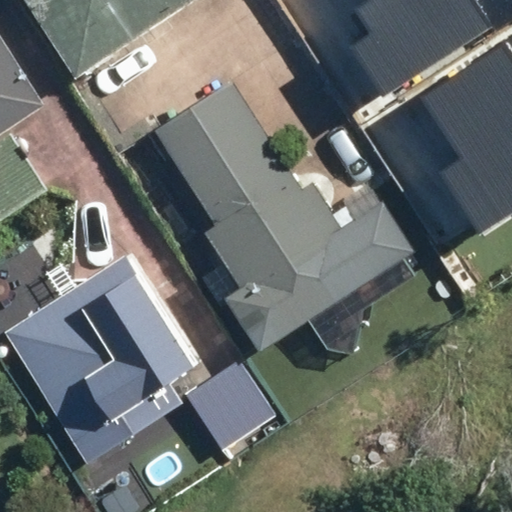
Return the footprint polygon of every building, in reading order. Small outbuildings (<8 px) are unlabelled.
[(29,0),(77,73),(190,0),(29,0)] [(360,0),(349,8),(365,30),(342,46),(389,111),(411,96),(455,157),(439,168),(491,241),(511,226),(511,33),(502,40),(473,0),(360,0)] [(0,135),(51,100),(0,27),(0,135)] [(265,359),(420,247),(376,187),(333,218),(230,78),(144,140),(217,239),(191,258),(265,359)] [(203,369),(129,257),(7,336),(97,474),(180,420),(164,395),(203,369)]
